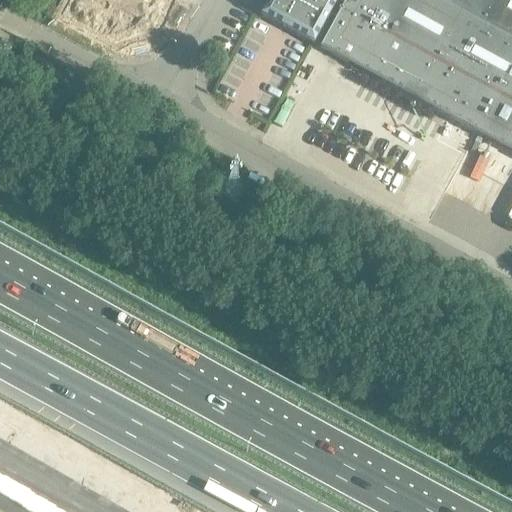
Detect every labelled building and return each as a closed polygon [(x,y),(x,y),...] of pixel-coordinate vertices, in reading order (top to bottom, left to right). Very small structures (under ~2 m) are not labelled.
[(63,0),(54,17),(101,42),(100,44),(102,44),(102,43),(111,48),(125,44),(126,47),(128,47),(127,43),(138,40),(139,44),(141,43),(140,40),(154,36),(159,26),(160,27),(161,26),(159,25),(172,0),(63,0)] [(268,0),(260,15),(314,44),(338,0),(268,0)] [(511,40),(484,25),(449,6),(438,0),(347,0),(321,49),(511,154),(511,40)] [(484,25),(498,0),(452,0),(449,6),(484,25)] [(511,0),(498,0),(484,25),(511,40),(511,0)] [(0,69),(10,49),(0,44),(0,69)] [(199,161),(189,179),(199,184),(210,166),(199,161)] [(476,325),(487,332),(494,320),(483,313),(476,325)]
